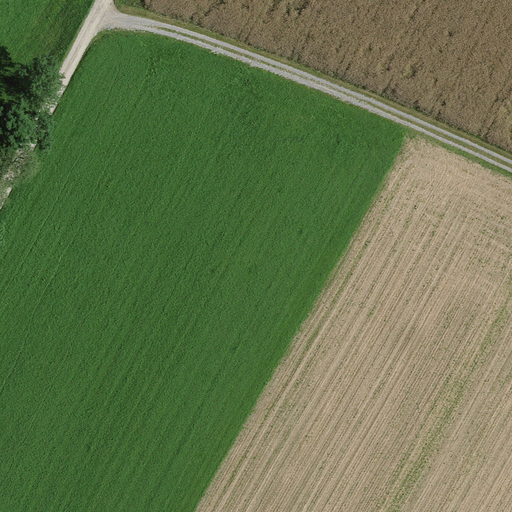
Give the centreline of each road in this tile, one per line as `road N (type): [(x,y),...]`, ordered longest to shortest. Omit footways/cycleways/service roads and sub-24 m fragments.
road 1 (track): [(94,21),(175,33),(511,166)]
road 2 (track): [(106,0),(0,195)]
